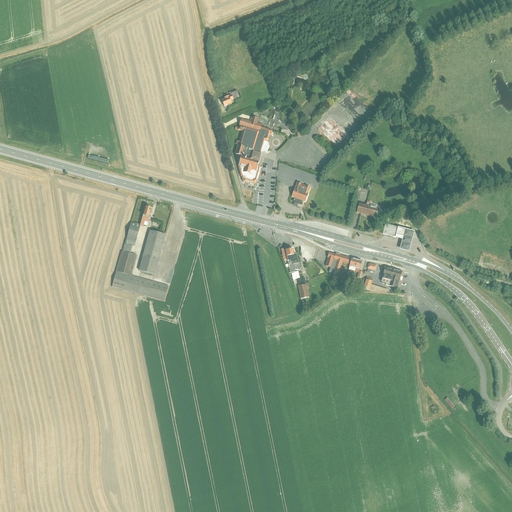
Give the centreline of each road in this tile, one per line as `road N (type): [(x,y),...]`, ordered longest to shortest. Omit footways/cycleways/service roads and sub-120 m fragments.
road 1 (primary): [(0,149),(299,230)]
road 2 (track): [(241,215),(212,97)]
road 3 (primary): [(511,331),(458,280),(416,263)]
